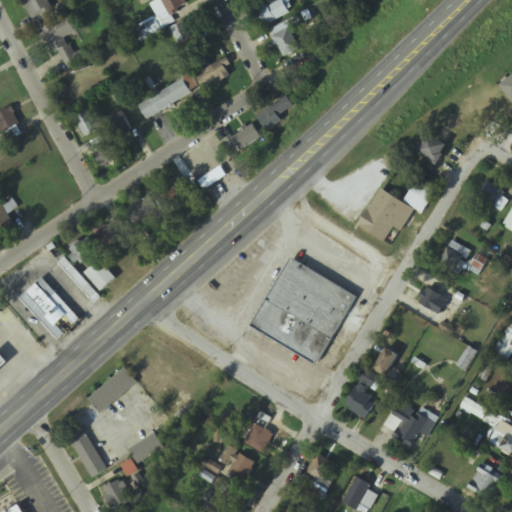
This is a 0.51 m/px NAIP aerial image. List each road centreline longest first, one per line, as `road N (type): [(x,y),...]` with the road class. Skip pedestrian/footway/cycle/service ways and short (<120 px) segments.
road 1 (trunk): [(0,432),(468,0)]
road 2 (residential): [(0,262),(354,22)]
road 3 (residential): [(262,511),(476,145)]
road 4 (residential): [(467,511),(139,302)]
road 5 (residential): [(98,198),(0,10)]
